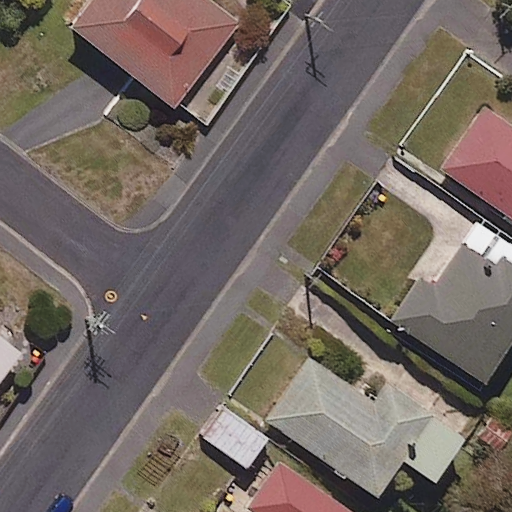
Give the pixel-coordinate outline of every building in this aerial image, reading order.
[(236,28),(198,0),(93,0),(67,35),(171,113),(236,28)] [(511,135),(481,113),(437,174),(511,227),(511,135)] [(511,251),(476,227),(430,293),(417,284),(387,327),(479,391),(511,343),(511,251)] [(0,380),(16,359),(0,347),(0,380)] [(368,411),(308,365),(264,423),(371,505),(399,469),(428,491),(461,447),(385,389),(368,411)] [(267,441),(223,407),(199,438),(243,472),(267,441)] [(338,511),(275,467),(242,511),(338,511)]
